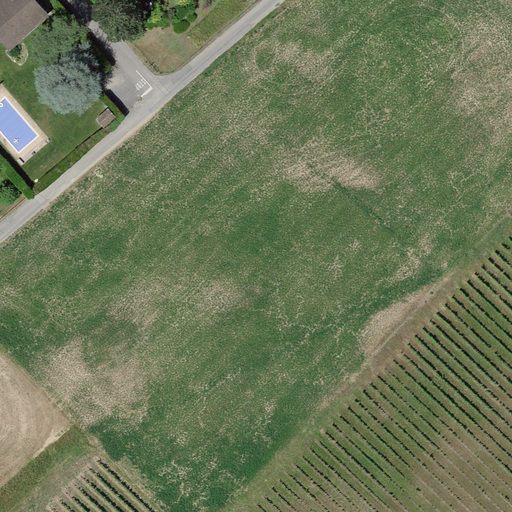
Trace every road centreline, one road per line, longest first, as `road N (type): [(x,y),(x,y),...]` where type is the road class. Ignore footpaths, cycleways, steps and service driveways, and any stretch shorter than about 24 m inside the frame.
road 1 (residential): [(0,233),(158,98)]
road 2 (residential): [(158,98),(275,0)]
road 3 (residential): [(71,0),(158,98)]
